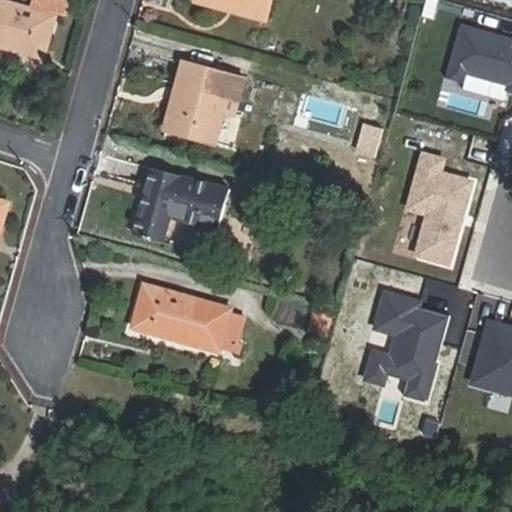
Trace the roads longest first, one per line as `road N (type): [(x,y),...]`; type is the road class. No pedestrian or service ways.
road 1 (residential): [(74,157),(50,246),(50,338)]
road 2 (residential): [(120,0),(74,157)]
